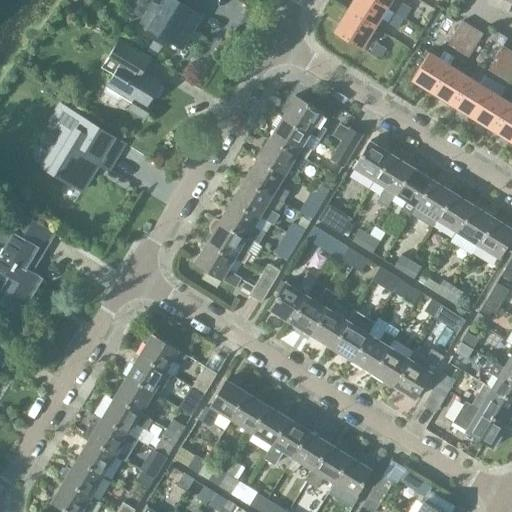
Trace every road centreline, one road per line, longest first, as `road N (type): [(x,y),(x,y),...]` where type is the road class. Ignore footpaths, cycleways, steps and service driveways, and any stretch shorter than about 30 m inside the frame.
road 1 (residential): [(501,504),(137,271)]
road 2 (residential): [(511,189),(278,47)]
road 3 (residential): [(137,271),(278,47)]
road 4 (residential): [(0,493),(137,271)]
